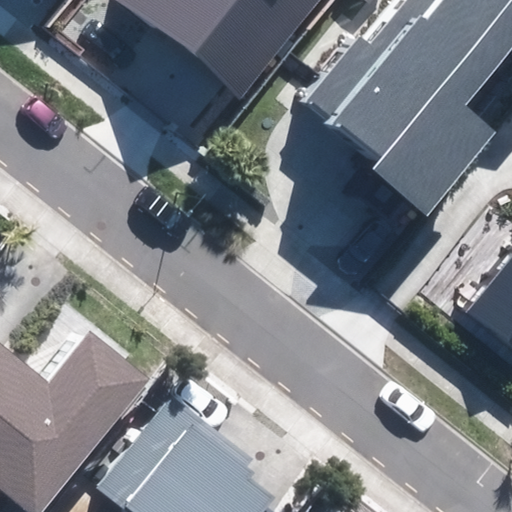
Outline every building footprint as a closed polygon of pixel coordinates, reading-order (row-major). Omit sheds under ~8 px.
[(318,0),(115,0),(239,99),(318,0)] [(362,159),(426,210),(489,132),(458,108),(511,40),(511,0),(411,0),(375,46),(367,40),(317,102),(372,146),(362,159)] [(511,255),(467,311),(511,346),(511,255)] [(0,348),(0,485),(33,511),(38,511),(146,378),(91,334),(48,387),(0,348)] [(250,461),(172,399),(101,488),(130,511),(286,511),(239,474),(250,461)]
